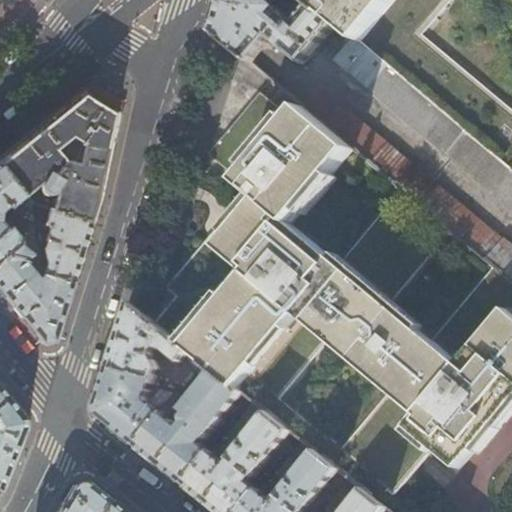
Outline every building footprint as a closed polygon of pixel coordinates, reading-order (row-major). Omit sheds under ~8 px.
[(225,0),(225,3),(215,32),(222,38),(253,64),(274,40),(305,67),(339,26),(309,0),(225,0)] [(511,0),(309,0),(339,26),(357,41),(511,172),(511,0)] [(316,98),(307,108),(356,149),(402,187),(452,229),(511,278),(511,172),(357,41),(338,63),(511,210),(511,243),(506,238),(504,240),(350,114),(348,117),(339,110),(335,114),(316,98)] [(38,186),(40,188),(41,190),(42,191),(46,195),(52,196),(55,196),(50,210),(92,223),(99,203),(106,167),(118,113),(84,92),(39,129),(0,159),(0,164),(25,196),(30,202),(31,203),(46,208),(48,200),(41,198),(40,200),(37,199),(33,196),(29,193),(38,186)] [(208,155),(240,180),(293,119),(261,92),(208,155)] [(246,185),(250,188),(293,224),(356,149),(307,108),(304,106),(293,119),(240,180),(246,185)] [(25,196),(0,164),(0,260),(21,245),(22,240),(9,223),(5,225),(1,221),(3,211),(9,206),(10,208),(25,196)] [(250,188),(246,185),(161,283),(171,292),(150,318),(175,337),(241,260),(210,233),(250,188)] [(452,229),(402,187),(339,262),(342,266),(388,303),(452,229)] [(339,262),(293,224),(250,188),(210,233),(241,260),(175,337),(204,362),(239,390),(300,316),(342,266),(339,262)] [(83,251),(92,223),(50,210),(49,209),(41,228),(48,230),(45,240),(46,240),(44,248),(46,263),(43,274),(53,276),(53,275),(74,282),(83,251)] [(33,257),(33,255),(21,245),(0,260),(0,289),(18,311),(42,341),(55,338),(74,282),(53,275),(53,276),(43,274),(38,279),(29,266),(35,262),(32,259),(33,257)] [(388,303),(342,266),(300,316),(418,411),(459,361),(388,303)] [(511,304),(505,299),(475,337),(488,347),(470,369),(459,361),(418,411),(405,427),(433,450),(437,446),(462,466),(478,447),(484,452),(511,418),(511,304)] [(204,362),(175,337),(150,318),(136,307),(130,302),(119,336),(110,367),(156,381),(160,369),(151,357),(156,351),(164,350),(172,357),(170,360),(176,365),(178,362),(181,364),(188,356),(196,371),(199,368),(204,362)] [(239,390),(204,362),(199,368),(210,376),(184,409),(183,409),(179,414),(184,418),(185,424),(182,427),(168,416),(172,411),(167,407),(137,446),(161,465),(186,484),(211,451),(203,445),(240,399),(248,406),(252,400),(239,390)] [(149,401),(153,388),(160,389),(162,382),(156,381),(110,367),(104,384),(98,404),(102,418),(116,429),(137,446),(167,407),(163,404),(159,409),(149,401)] [(0,404),(9,397),(0,386),(0,404)] [(0,404),(0,488),(2,489),(12,464),(26,430),(24,415),(9,397),(0,404)] [(251,481),(290,431),(267,412),(230,458),(232,460),(228,465),(216,455),(220,449),(216,446),(211,451),(186,484),(209,502),(221,511),(242,511),(260,489),(251,481)] [(511,511),(511,418),(484,452),(478,447),(462,466),(437,446),(433,450),(397,496),(390,490),(380,502),(386,507),(391,511),(511,511)] [(303,511),(337,468),(314,450),(278,495),(279,497),(276,501),(263,491),(267,486),(264,483),(260,489),(242,511),(303,511)] [(381,511),(386,507),(380,502),(346,475),(341,482),(356,493),(341,511),(381,511)] [(124,511),(89,484),(75,486),(58,511),(124,511)]
